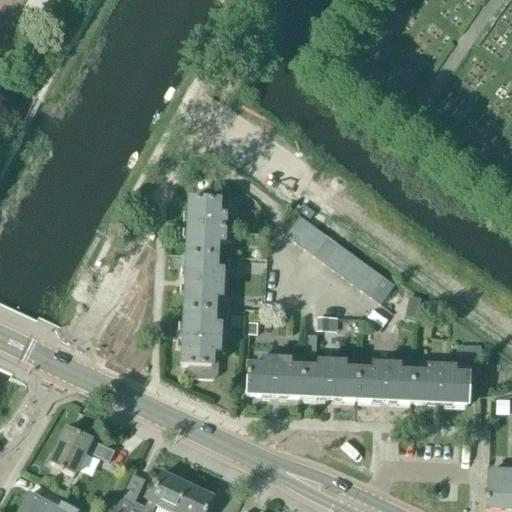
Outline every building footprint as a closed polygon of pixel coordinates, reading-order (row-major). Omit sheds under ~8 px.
[(57,0),(28,0),(21,13),(43,25),(57,0)] [(230,246),(232,219),(217,219),(218,204),(187,203),(180,369),(187,369),(187,377),(191,382),(212,383),(216,379),(218,337),(228,337),(228,331),(239,332),(240,319),(229,319),(229,315),(213,315),(214,301),(220,301),(221,274),(215,273),(216,246),(230,246)] [(294,247),(308,227),(298,220),(284,239),(294,247)] [(303,253),(318,234),(308,227),(294,247),(303,253)] [(313,260),(327,241),(318,234),(303,253),(313,260)] [(322,267),(337,248),(327,241),(313,260),(322,267)] [(332,274),(346,254),(337,248),(322,267),(332,274)] [(341,281),(356,261),(346,254),(332,274),(341,281)] [(351,288),(365,268),(356,261),(341,281),(351,288)] [(360,294),(375,275),(365,268),(351,288),(360,294)] [(369,301),(384,282),(375,275),(360,294),(369,301)] [(384,282),(369,301),(380,309),(394,289),(384,282)] [(259,307),(260,298),(248,297),(247,306),(259,307)] [(413,317),(416,306),(407,305),(405,315),(413,317)] [(327,335),(327,320),(316,320),(316,334),(327,335)] [(257,339),(257,326),(247,325),(247,338),(257,339)] [(480,362),(480,350),(468,350),(467,362),(480,362)] [(288,370),(288,364),(261,363),(261,369),(246,369),(245,399),(466,409),(467,379),(453,378),(453,372),(426,371),(426,377),(398,375),(398,369),(371,368),(371,374),(343,373),(343,367),(316,366),(316,372),(288,370)] [(113,455),(90,444),(91,443),(65,431),(48,466),(59,472),(59,473),(62,474),(62,473),(74,479),(85,455),(108,466),(113,455)] [(511,511),(511,475),(487,474),(486,499),(485,499),(485,503),(486,504),(485,511),(511,511)] [(161,511),(174,511),(186,488),(161,476),(145,511),(133,505),(133,504),(122,498),(115,511),(149,511),(152,507),(161,511)] [(186,488),(174,511),(205,511),(212,500),(186,488)] [(57,511),(54,511),(28,498),(20,511),(72,511),(60,506),(57,511)]
